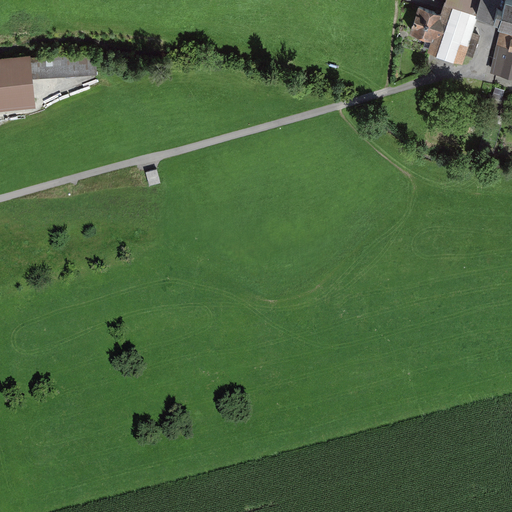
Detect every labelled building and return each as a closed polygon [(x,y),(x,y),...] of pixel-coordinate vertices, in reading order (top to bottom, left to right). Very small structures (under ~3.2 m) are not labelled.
[(511,0),(445,0),(444,2),(478,13),(502,21),(511,23),(511,0)] [(440,15),(420,7),(411,33),(429,39),(425,50),(463,62),(469,43),(468,43),(478,13),(444,2),(440,15)] [(511,23),(502,21),(490,70),(511,74),(511,23)] [(97,52),(31,56),(33,77),(98,74),(97,52)] [(0,111),(36,108),(33,77),(31,56),(31,55),(0,57),(0,111)] [(146,171),(149,185),(161,182),(157,168),(146,171)]
